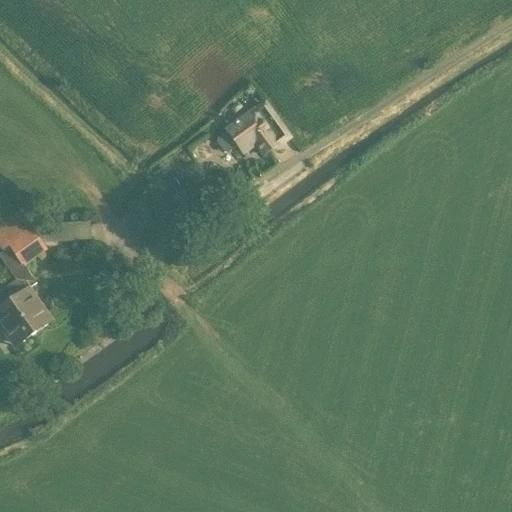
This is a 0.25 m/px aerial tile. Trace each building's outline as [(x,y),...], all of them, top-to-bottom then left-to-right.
[(264,155),(288,138),(265,105),(227,131),(242,153),(256,143),(264,155)] [(169,198),(181,189),(171,174),(158,183),(169,198)] [(188,224),(200,216),(184,191),(172,199),(188,224)] [(0,292),(0,302),(3,307),(0,309),(0,327),(15,349),(52,322),(28,289),(35,284),(24,268),(47,251),(31,229),(19,212),(0,225),(0,248),(3,253),(0,254),(0,259),(16,281),(0,292)] [(71,224),(72,242),(95,241),(94,223),(71,224)]
